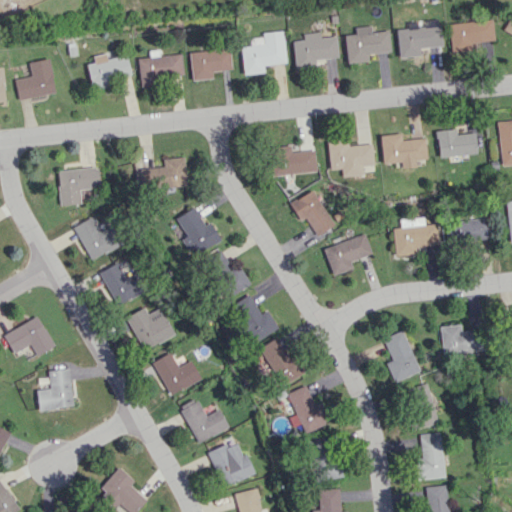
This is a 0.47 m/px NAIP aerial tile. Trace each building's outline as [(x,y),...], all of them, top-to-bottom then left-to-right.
[(450,52),(474,49),(474,42),(494,40),(491,19),(447,24),(450,52)] [(390,51),(388,30),(371,32),(370,25),(354,27),(355,34),(343,35),(347,63),(368,61),(367,54),(390,51)] [(395,29),(398,57),(419,55),(419,48),(442,46),(440,25),(395,29)] [(286,63),(282,31),(261,33),(261,36),(251,37),(251,45),(240,47),(243,74),(264,72),(263,65),(286,63)] [(338,57),(336,36),(320,37),(319,32),(302,33),(303,40),(292,41),(294,69),(316,67),(315,59),(338,57)] [(230,70),(229,49),(189,51),(190,80),(212,79),(211,71),(230,70)] [(106,59),(104,53),(91,56),(93,62),(85,64),(91,90),(107,86),(106,80),(130,74),(125,54),(106,59)] [(136,58),(138,82),(183,78),(180,54),(136,58)] [(16,99),(54,93),(47,58),(27,62),(29,76),(13,79),(16,99)] [(511,119),(495,121),(499,165),(511,164),(511,119)] [(474,133),(455,133),(455,129),(436,130),(437,156),(475,155),(474,133)] [(401,140),(400,133),(379,135),(381,163),(400,161),(400,168),(415,167),(414,160),(426,159),(424,137),(401,140)] [(328,169),(340,168),(340,176),(362,175),(361,166),(373,165),(371,144),(347,145),(347,139),(326,140),(328,169)] [(314,150),(290,152),(290,146),(270,147),(272,174),(315,172),(314,150)] [(184,157),(161,158),(161,167),(135,168),(136,188),(185,186),(184,157)] [(100,188),(99,167),(56,170),(58,205),(79,204),(79,189),(100,188)] [(299,220),(304,217),(315,236),(333,224),(311,189),(288,203),(299,220)] [(218,238),(208,222),(203,225),(192,207),(173,218),(184,235),(179,239),(190,256),(218,238)] [(120,246),(112,226),(97,232),(92,217),(73,224),(86,259),(120,246)] [(391,228),(394,256),(414,254),(414,247),(442,244),(440,223),(424,224),(423,217),(399,219),(400,227),(391,228)] [(486,241),(487,220),(447,218),(446,239),(486,241)] [(322,247),(331,275),(351,268),(349,260),(370,254),(364,234),(322,247)] [(247,285),(223,248),(203,260),(227,297),(247,285)] [(97,272),(116,306),(142,291),(129,269),(121,273),(115,262),(97,272)] [(251,343),(277,328),(266,310),(259,314),(247,294),(229,305),(251,343)] [(124,317),(142,350),(173,334),(158,307),(146,314),(142,307),(124,317)] [(12,354),(29,344),(35,356),(53,346),(36,315),(1,335),(12,354)] [(483,350),(480,329),(460,331),(459,324),(439,326),(442,354),(483,350)] [(384,363),(393,382),(419,371),(401,330),(381,338),(391,360),(384,363)] [(299,375),(279,336),(258,347),(279,386),(299,375)] [(150,362),(168,395),(199,378),(189,360),(177,367),(168,352),(150,362)] [(46,370),(48,388),(35,389),(37,409),(71,406),(68,368),(46,370)] [(416,428),(436,423),(425,383),(405,388),(416,428)] [(307,384),(285,393),(302,433),(324,424),(307,384)] [(177,408),(197,443),(227,426),(217,409),(204,416),(194,398),(177,408)] [(0,449),(8,432),(0,427),(0,449)] [(444,476),(439,432),(418,434),(421,458),(415,459),(417,479),(444,476)] [(338,477),(331,434),(305,439),(313,481),(338,477)] [(238,440),(207,451),(220,486),(251,475),(238,440)] [(126,511),(134,511),(147,498),(116,468),(96,490),(114,508),(118,504),(126,511)] [(0,511),(14,511),(19,509),(0,483),(0,511)] [(424,486),(425,510),(421,510),(421,511),(447,511),(446,485),(424,486)] [(265,511),(264,505),(259,507),(255,488),(232,493),(236,511),(265,511)] [(346,511),(338,511),(338,488),(316,489),(317,509),(310,510),(309,511),(346,511)]
